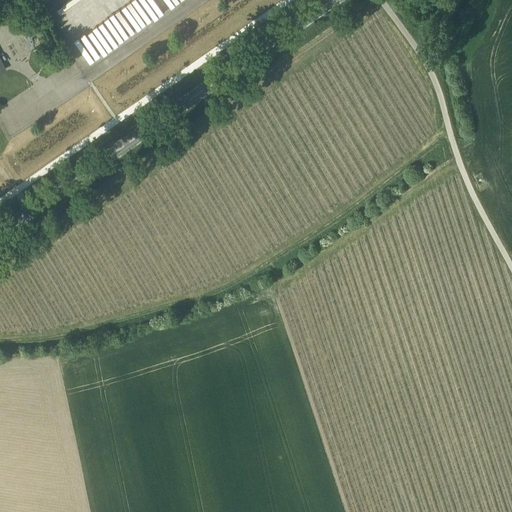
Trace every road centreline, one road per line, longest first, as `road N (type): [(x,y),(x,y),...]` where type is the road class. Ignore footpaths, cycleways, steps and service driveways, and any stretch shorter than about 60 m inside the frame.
road 1 (primary): [(0,233),(333,0)]
road 2 (unclassified): [(511,269),(465,180),(429,69),(380,0)]
road 3 (unclassified): [(12,125),(198,0)]
